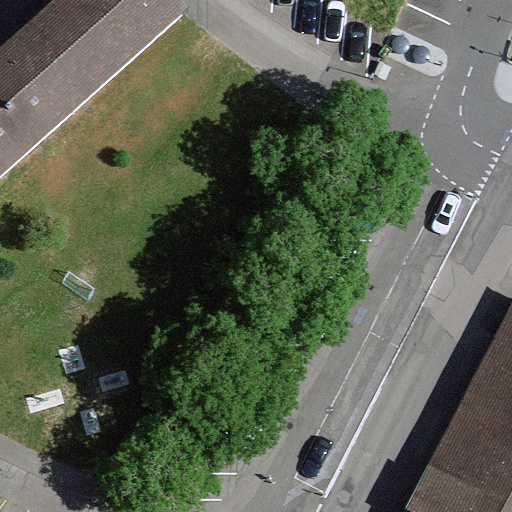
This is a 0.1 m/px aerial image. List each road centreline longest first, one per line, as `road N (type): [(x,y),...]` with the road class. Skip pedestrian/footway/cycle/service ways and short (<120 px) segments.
road 1 (residential): [(354,511),(511,208)]
road 2 (residential): [(460,115),(357,100),(209,0)]
road 3 (residential): [(460,115),(497,0)]
